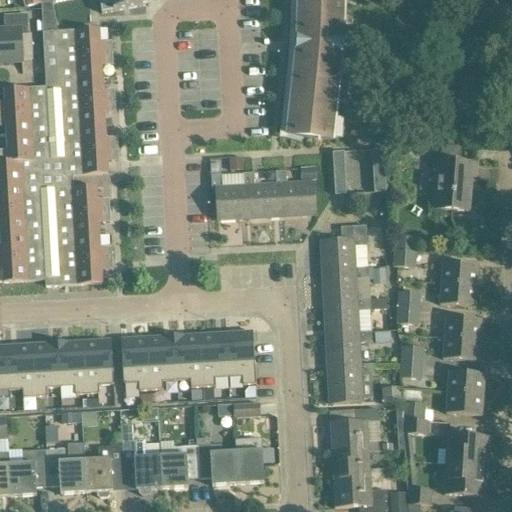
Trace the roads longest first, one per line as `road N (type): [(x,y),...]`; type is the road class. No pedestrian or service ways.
road 1 (residential): [(181,302),(273,301),(291,316),(298,511)]
road 2 (residential): [(174,134),(165,15),(227,11),(235,129)]
road 3 (residential): [(0,314),(181,302)]
road 4 (residential): [(181,302),(174,134)]
